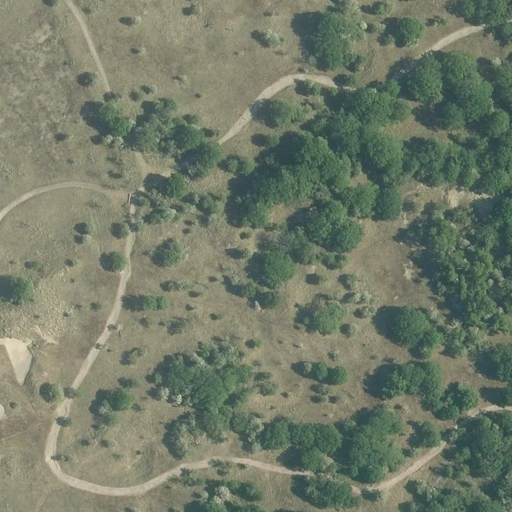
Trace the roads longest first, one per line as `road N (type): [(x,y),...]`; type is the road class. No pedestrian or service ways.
road 1 (track): [(511,408),(462,422),(416,465),(368,490),(228,461),(197,464),(133,491),(66,479),(49,457),(49,441),(112,324),(133,205),(151,180)]
road 2 (track): [(151,180),(231,136),(255,105),(293,79),(371,90),(444,41),(511,19)]
road 3 (track): [(151,180),(66,0)]
